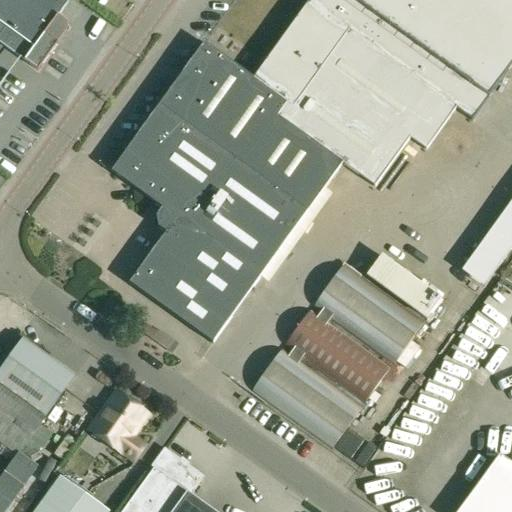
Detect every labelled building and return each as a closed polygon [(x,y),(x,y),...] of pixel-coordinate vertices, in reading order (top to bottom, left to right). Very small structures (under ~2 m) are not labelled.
[(0,0),(0,41),(39,70),(67,31),(55,22),(70,0),(0,0)] [(205,43),(113,171),(163,208),(157,216),(159,229),(151,240),(156,243),(149,252),(152,254),(131,283),(214,343),(259,280),(293,233),(308,212),(323,191),(343,163),(375,187),(410,139),(426,151),(456,110),(472,121),(511,65),(511,0),(310,0),(254,78),(206,44),(205,43)] [(426,320),(441,299),(382,256),(367,277),(426,320)] [(323,311),(319,315),(329,322),(332,318),(395,364),(424,322),(344,265),(315,305),(323,311)] [(365,403),(391,367),(311,310),(285,345),(365,403)] [(452,317),(429,360),(449,370),(472,328),(452,317)] [(75,376),(23,339),(0,370),(0,382),(47,416),(75,376)] [(333,449),(363,406),(282,349),(252,391),(333,449)] [(425,393),(402,377),(379,410),(403,426),(425,393)] [(0,453),(10,461),(47,416),(0,382),(0,453)] [(135,459),(145,446),(132,436),(148,415),(119,393),(92,429),(121,450),(122,449),(135,459)] [(357,431),(346,450),(362,460),(373,440),(357,431)] [(153,469),(122,511),(214,511),(191,495),(204,476),(165,448),(151,468),(153,469)] [(458,511),(511,511),(511,464),(500,455),(499,456),(458,511)] [(107,511),(109,511),(91,499),(61,476),(34,511),(107,511)] [(0,511),(6,511),(19,495),(0,480),(0,511)]
